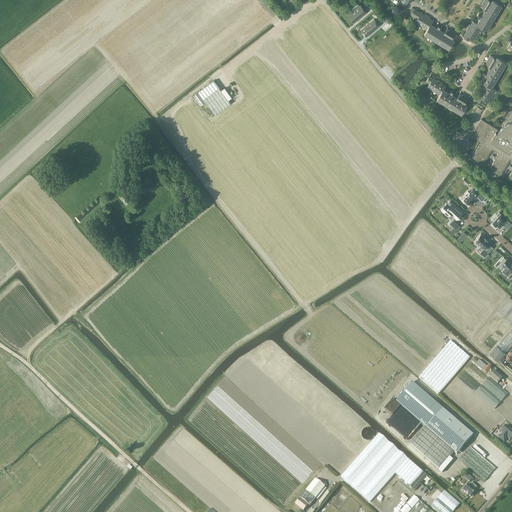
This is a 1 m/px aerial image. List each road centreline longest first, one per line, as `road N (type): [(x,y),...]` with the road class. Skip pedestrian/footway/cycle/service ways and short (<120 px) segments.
road 1 (unclassified): [(511,210),(446,150),(322,0)]
road 2 (track): [(188,511),(0,348)]
road 3 (unclassified): [(312,0),(188,97)]
